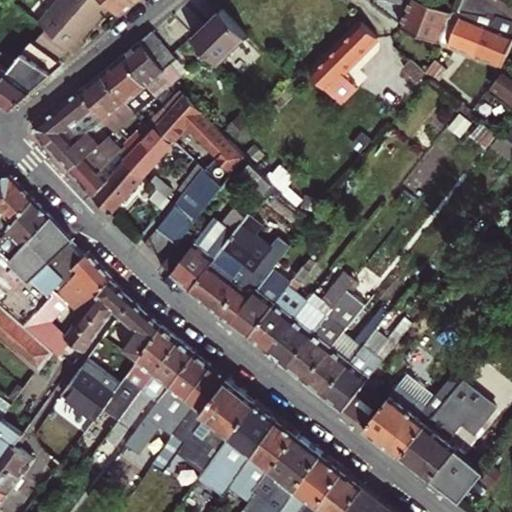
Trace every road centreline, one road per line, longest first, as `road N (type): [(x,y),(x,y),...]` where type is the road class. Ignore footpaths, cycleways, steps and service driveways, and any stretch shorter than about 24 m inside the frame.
road 1 (residential): [(9,132),(128,261),(440,511)]
road 2 (residential): [(165,0),(9,132)]
